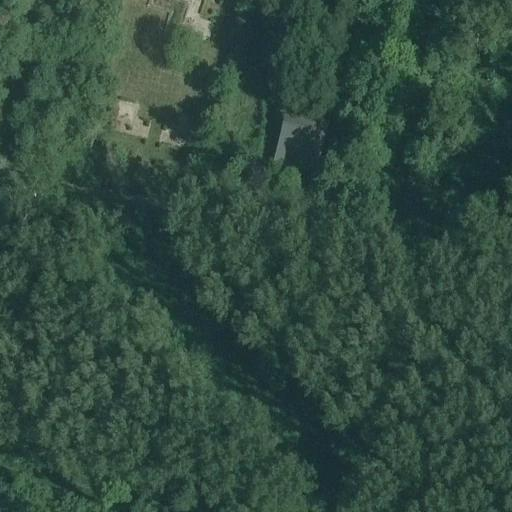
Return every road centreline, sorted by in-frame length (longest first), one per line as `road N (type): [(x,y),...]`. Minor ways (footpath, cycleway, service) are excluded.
road 1 (track): [(423,0),(432,27),(378,259),(0,167)]
road 2 (track): [(285,511),(0,452)]
road 3 (track): [(511,291),(378,259)]
